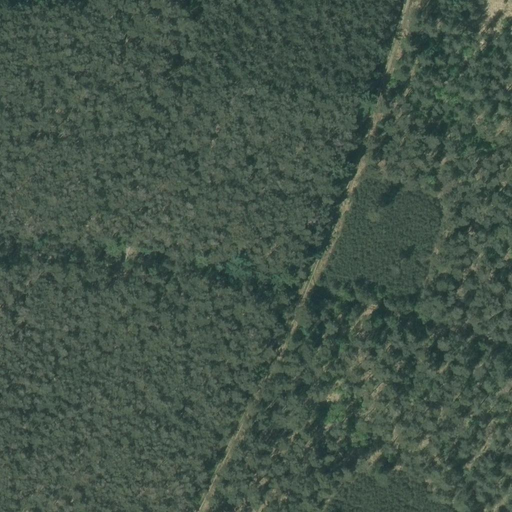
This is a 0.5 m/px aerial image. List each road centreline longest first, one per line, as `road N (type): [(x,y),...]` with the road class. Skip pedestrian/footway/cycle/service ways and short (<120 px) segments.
road 1 (track): [(403,0),(303,287),(194,511)]
road 2 (track): [(511,347),(303,287)]
